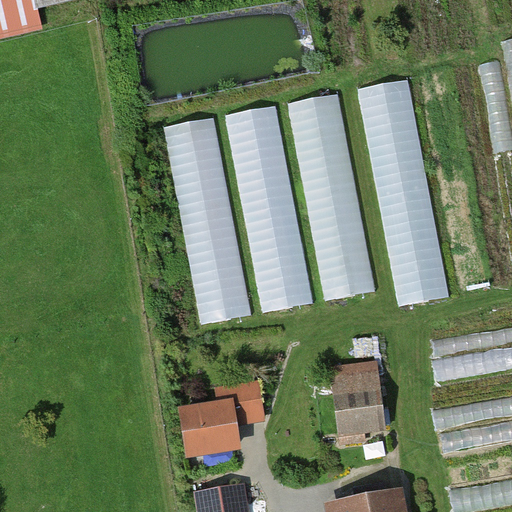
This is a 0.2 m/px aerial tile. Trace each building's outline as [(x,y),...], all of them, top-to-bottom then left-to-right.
[(402,306),(453,297),(413,79),(363,88),(402,306)] [(296,101),(325,300),(375,293),(346,93),(296,101)] [(283,106),(232,114),(264,312),(315,304),(283,106)] [(218,117),(168,126),(205,324),(255,315),(218,117)] [(334,364),(344,439),(395,432),(386,357),(334,364)] [(273,419),(267,378),(243,382),(249,423),(273,419)] [(187,407),(193,456),(249,450),(243,400),(187,407)] [(252,511),(248,483),(199,491),(202,511),(252,511)] [(392,511),(388,486),(356,492),(358,501),(337,505),(338,511),(392,511)]
